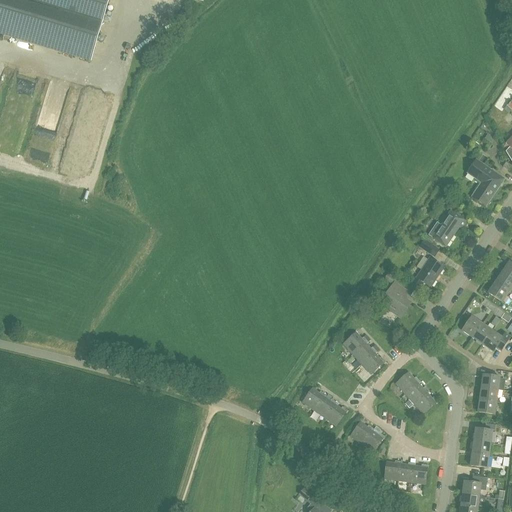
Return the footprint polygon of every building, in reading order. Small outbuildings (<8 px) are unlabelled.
[(108,0),(0,0),(0,32),(91,60),(108,0)] [(511,100),(511,101),(510,100),(511,97),(511,89),(507,86),(494,106),(502,112),(504,110),(509,114),(511,110),(511,100)] [(472,197),(486,207),(505,179),(477,160),(467,174),(481,183),(472,197)] [(503,167),(510,172),(511,168),(511,166),(506,162),(503,167)] [(428,235),(446,248),(450,241),(459,227),(462,229),(466,222),(451,212),(441,226),(437,223),(428,235)] [(419,248),(435,258),(440,250),(425,240),(419,248)] [(411,286),(418,291),(424,283),(431,288),(444,268),(430,258),(417,278),(411,286)] [(502,272),(511,278),(511,263),(510,262),(502,272)] [(495,283),(510,293),(511,289),(511,278),(502,272),(495,283)] [(385,280),(391,284),(396,278),(389,273),(385,280)] [(387,309),(400,318),(411,303),(407,300),(407,297),(404,295),(407,291),(395,283),(384,299),(391,304),(387,309)] [(488,293),(503,303),(510,293),(495,283),(488,293)] [(484,306),(491,311),(494,307),(487,302),(484,306)] [(491,311),(498,316),(501,312),(494,307),(491,311)] [(501,318),(508,323),(511,319),(504,314),(501,318)] [(462,331),(473,338),(482,324),(472,317),(462,331)] [(473,338),(483,345),(493,331),(482,324),(473,338)] [(483,345),(493,353),(496,348),(501,351),(511,337),(505,334),(502,338),(493,331),(483,345)] [(366,343),(367,344),(368,343),(367,341),(364,338),(362,339),(357,333),(344,345),(353,355),(366,343)] [(371,349),(367,344),(366,343),(353,355),(362,364),(374,353),(376,354),(377,353),(376,351),(373,347),(371,349)] [(380,359),(376,354),(374,353),(362,364),(371,375),(383,364),(384,365),(387,363),(382,357),(380,359)] [(418,383),(419,384),(421,382),(420,382),(416,377),(414,379),(413,377),(409,373),(396,384),(405,395),(418,383)] [(481,388),(499,390),(500,378),(483,375),(481,388)] [(423,389),(419,384),(418,383),(405,395),(414,405),(427,393),(428,394),(430,393),(429,391),(425,387),(423,389)] [(480,400),(497,402),(499,390),(481,388),(480,400)] [(303,403),(314,411),(324,397),(325,397),(326,396),(325,395),(321,392),(319,393),(313,389),(303,403)] [(432,399),(428,394),(427,393),(414,405),(424,415),(436,403),(437,404),(439,402),(434,397),(432,399)] [(335,405),(336,405),(337,404),(336,403),(332,399),(330,401),(325,397),(324,397),(314,411),(325,419),(335,405)] [(478,413),(495,415),(497,402),(480,400),(478,413)] [(341,409),(336,405),(335,405),(325,419),(336,427),(346,412),(347,413),(348,411),(343,407),(341,409)] [(372,431),(373,431),(374,430),(373,429),(369,426),(367,427),(361,423),(351,437),(362,445),(372,431)] [(474,441),(491,444),(493,431),(476,429),(474,441)] [(378,435),(373,431),(372,431),(362,445),(373,453),(383,439),(384,439),(385,437),(380,433),(378,435)] [(472,453),(490,456),(491,444),(474,441),(472,453)] [(471,466),(488,468),(490,456),(472,453),(471,466)] [(385,479),(398,481),(400,464),(402,464),(402,462),(401,462),(395,461),(395,463),(387,462),(385,479)] [(414,466),(415,466),(415,464),(414,464),(409,463),(408,465),(402,464),(400,464),(398,481),(411,483),(414,466)] [(422,467),(415,466),(414,466),(411,483),(425,485),(428,468),(429,466),(422,465),(422,467)] [(463,494),(480,497),(480,491),(486,491),(487,478),(474,477),(473,483),(464,482),(463,494)] [(321,511),(318,509),(323,503),(305,488),(299,495),(310,505),(307,509),(310,511),(321,511)] [(461,506),(478,509),(480,497),(463,494),(461,506)]
